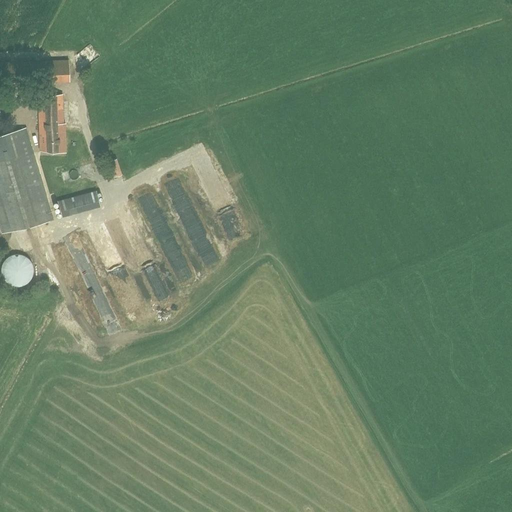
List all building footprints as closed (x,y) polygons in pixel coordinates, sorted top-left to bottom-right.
[(0,62),(0,82),(29,82),(29,80),(69,79),(69,60),(0,62)] [(62,94),(38,95),(40,150),(66,152),(65,123),(64,123),(62,94)] [(26,128),(0,134),(0,225),(2,234),(53,220),(26,128)] [(112,178),(124,176),(121,158),(109,160),(112,178)] [(99,191),(61,201),(65,216),(103,207),(99,191)] [(2,265),(1,270),(2,275),(4,279),(8,283),(12,285),(17,286),(22,285),(27,283),(30,279),(32,275),(33,270),(32,265),(30,261),(27,257),(22,255),(17,254),(12,255),(8,257),(4,261),(2,265)] [(193,268),(177,277),(182,287),(199,278),(193,268)] [(96,296),(111,339),(123,335),(109,292),(96,296)] [(169,329),(181,325),(174,297),(162,300),(169,329)] [(150,356),(165,349),(148,310),(133,316),(150,356)]
